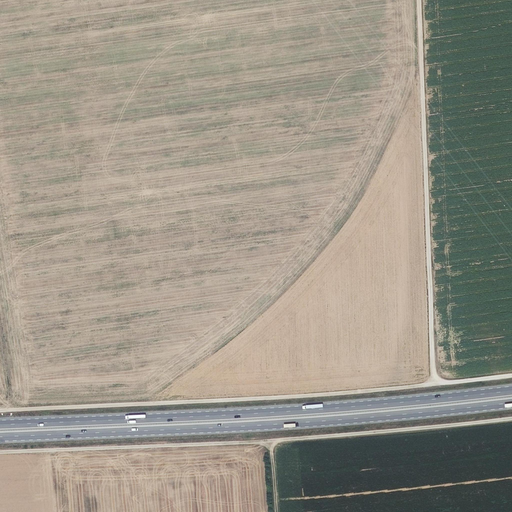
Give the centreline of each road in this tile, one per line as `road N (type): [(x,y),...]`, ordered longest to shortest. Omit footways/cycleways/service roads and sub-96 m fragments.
road 1 (track): [(0,453),(266,443),(511,416)]
road 2 (trunk): [(0,437),(250,426),(511,402)]
road 3 (track): [(0,413),(511,376)]
road 4 (trunk): [(511,390),(0,424)]
road 5 (track): [(434,385),(417,0)]
